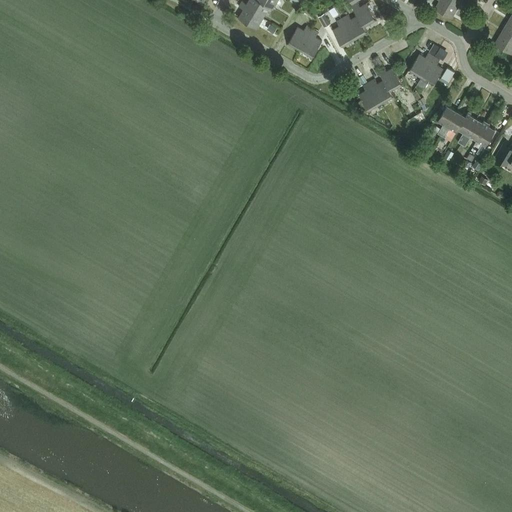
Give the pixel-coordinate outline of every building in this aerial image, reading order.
[(243,8),(238,17),(256,27),(263,16),(245,5),(247,2),(242,0),(241,0),(238,5),(243,8)] [(248,0),(247,2),(245,5),(263,16),(269,6),(259,0),(248,0)] [(259,0),(269,6),(272,8),(277,0),(259,0)] [(439,0),(435,7),(451,17),(458,6),(447,0),(439,0)] [(357,1),(351,5),(357,15),(364,26),(365,26),(376,19),(366,3),(360,6),(357,1)] [(325,13),(319,16),(325,26),(331,23),(325,13)] [(348,14),(342,17),(355,39),(368,31),(365,26),(364,26),(357,15),(351,18),(348,14)] [(339,25),(333,28),(343,45),(355,39),(342,17),(337,20),(339,25)] [(511,23),(508,21),(502,31),(511,36),(511,23)] [(298,25),(288,42),(300,49),(312,28),(306,24),(304,29),(298,25)] [(312,28),(300,49),(312,56),(322,39),(316,36),(318,31),(312,28)] [(511,36),(502,31),(495,42),(511,52),(511,50),(511,36)] [(436,54),(440,47),(434,44),(430,50),(436,54)] [(440,47),(436,54),(443,58),(448,51),(441,46),(440,47)] [(419,53),(409,70),(421,77),(434,56),(428,52),(425,57),(419,53)] [(372,58),(377,67),(383,63),(378,55),(372,58)] [(433,84),(443,68),(437,64),(440,60),(434,56),(421,77),(417,83),(424,88),(428,81),(433,84)] [(384,66),(378,69),(384,80),(390,90),(391,90),(402,84),(393,67),(387,71),(384,66)] [(447,66),(440,79),(446,82),(454,70),(447,66)] [(364,74),(359,77),(363,83),(367,81),(364,74)] [(375,79),(369,82),(381,103),(394,96),(391,90),(390,90),(384,80),(378,83),(375,79)] [(366,90),(359,93),(368,109),(381,103),(369,82),(364,85),(366,90)] [(420,97),(418,99),(421,104),(424,103),(426,101),(422,96),(420,97)] [(448,102),(438,119),(444,123),(438,132),(442,134),(457,110),(450,106),(452,104),(448,102)] [(457,110),(442,134),(446,137),(451,127),(457,130),(459,128),(458,128),(467,113),(465,112),(463,114),(457,110)] [(463,131),(457,140),(461,142),(476,118),(470,114),(471,112),(469,111),(467,113),(458,128),(459,128),(463,131)] [(476,118),(461,142),(465,145),(470,135),(475,138),(485,121),(484,120),(482,122),(476,118)] [(489,125),(490,124),(485,121),(475,138),(481,142),(476,151),(480,154),(495,129),(489,125)] [(508,149),(502,145),(494,157),(506,164),(510,158),(511,159),(511,142),(510,146),(508,149)] [(448,149),(444,156),(449,159),(454,152),(448,149)] [(479,169),(482,163),(476,160),(473,166),(479,169)] [(482,175),(479,180),(486,184),(488,179),(482,175)]
